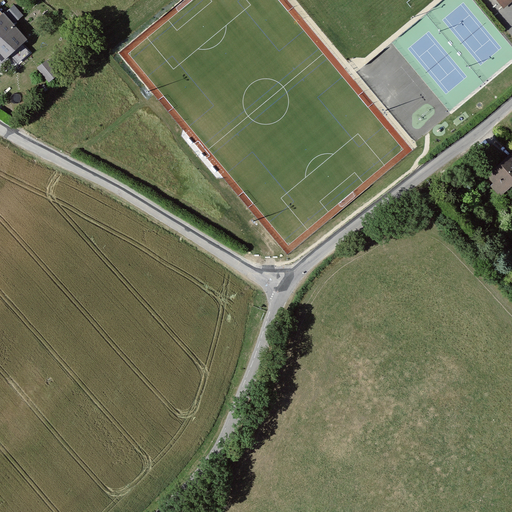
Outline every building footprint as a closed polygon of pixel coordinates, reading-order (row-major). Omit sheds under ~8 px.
[(7,11),(17,21),(25,13),(15,3),(7,11)] [(0,16),(0,59),(1,61),(26,40),(3,14),(0,16)] [(41,69),(49,80),(57,73),(48,63),(41,69)] [(511,154),(490,175),(497,182),(504,190),(511,183),(511,154)] [(497,182),(493,186),(500,194),(504,190),(497,182)]
